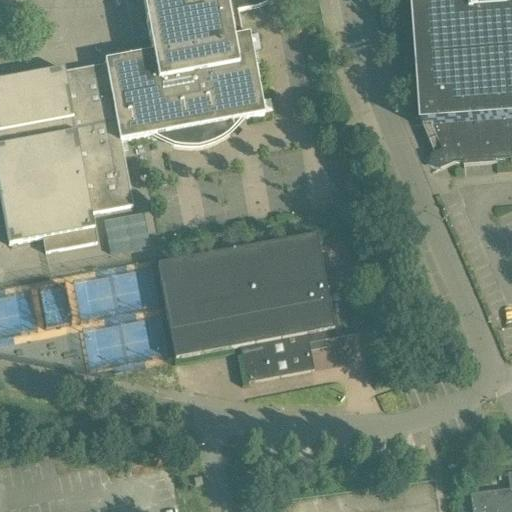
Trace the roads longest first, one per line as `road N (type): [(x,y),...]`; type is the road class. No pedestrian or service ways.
road 1 (unclassified): [(491,381),(482,397),(415,423),(373,429),(202,417),(0,377)]
road 2 (unclassified): [(491,381),(489,360),(356,48),(346,0)]
